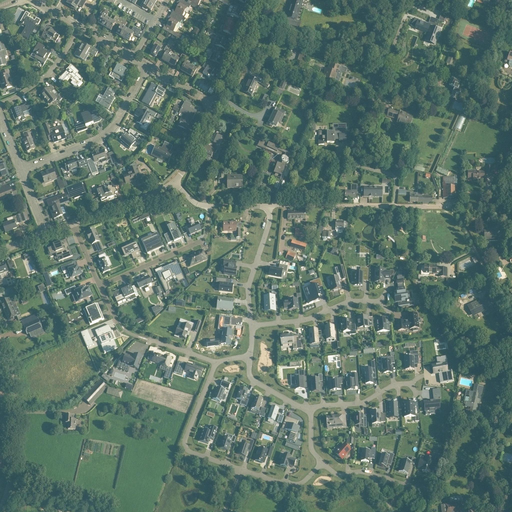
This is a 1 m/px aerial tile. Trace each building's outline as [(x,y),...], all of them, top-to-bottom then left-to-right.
[(82,8),(86,1),(83,0),(75,0),(71,8),(75,11),(78,6),(82,8)] [(189,9),(191,6),(187,3),(181,0),(179,0),(177,4),(179,5),(177,8),(185,13),(187,8),(189,9)] [(201,2),(198,0),(189,0),(187,3),(191,6),(198,10),(200,7),(198,6),(201,2)] [(308,0),(299,0),(299,2),(294,0),(291,9),(290,9),(287,18),(290,19),(290,21),(289,21),(288,23),(289,24),(289,25),(290,26),(289,26),(292,27),(292,25),(298,27),(299,22),(297,22),(302,3),(303,0),(308,2),(308,0)] [(154,6),(146,1),(143,7),(151,11),(154,6)] [(242,12),(231,7),(230,6),(226,14),(227,14),(227,16),(233,18),(233,17),(238,19),(242,12)] [(187,14),(185,13),(177,8),(175,11),(174,10),(171,15),(182,21),(184,22),(186,19),(184,18),(187,14)] [(104,28),(109,19),(106,18),(109,13),(103,9),(99,15),(102,17),(98,24),(104,28)] [(26,12),(20,22),(23,24),(22,25),(22,26),(26,29),(22,36),(28,40),(32,32),(36,34),(40,28),(37,27),(41,21),(36,18),(35,21),(28,17),(29,14),(26,12)] [(180,24),(182,21),(171,15),(169,19),(170,20),(168,23),(176,27),(178,23),(180,24)] [(118,26),(122,20),(116,17),(113,22),(109,19),(104,28),(111,31),(115,24),(118,26)] [(232,25),(234,22),(225,18),(223,21),(227,23),(223,32),(231,35),(235,26),(232,25)] [(415,19),(411,25),(412,25),(415,27),(414,30),(415,30),(415,28),(428,33),(426,39),(425,41),(428,43),(434,45),(440,30),(430,26),(430,25),(415,19)] [(127,23),(122,20),(118,26),(121,28),(116,35),(123,38),(127,30),(124,28),(127,23)] [(173,32),(176,27),(168,23),(167,26),(165,25),(162,30),(180,40),(183,36),(176,32),(175,33),(173,32)] [(47,27),(41,38),(45,40),(46,38),(55,43),(62,33),(57,30),(55,32),(52,30),(53,28),(52,27),(51,29),(47,27)] [(136,36),(139,30),(134,27),(131,32),(127,30),(123,38),(129,42),(133,35),(136,36)] [(225,50),(228,41),(218,37),(214,45),(225,50)] [(155,42),(150,50),(152,52),(151,54),(156,57),(161,50),(158,48),(160,45),(155,42)] [(43,50),(45,47),(38,43),(32,54),(38,58),(37,60),(44,64),(50,54),(43,50)] [(95,57),(98,51),(93,48),(92,50),(82,44),(80,47),(76,53),(77,53),(75,56),(82,60),(87,52),(95,57)] [(210,53),(207,59),(209,60),(212,62),(219,65),(223,57),(220,56),(221,52),(214,49),(212,54),(210,53)] [(168,64),(173,56),(170,54),(171,53),(168,51),(162,60),(168,64)] [(451,53),(446,64),(450,66),(454,54),(451,53)] [(306,56),(300,54),(298,60),(304,62),(306,56)] [(176,58),(173,56),(168,64),(175,68),(180,58),(177,56),(176,58)] [(199,73),(198,75),(201,78),(203,75),(208,78),(209,78),(210,77),(211,75),(212,76),(213,76),(214,76),(214,75),(214,74),(213,74),(212,73),(214,70),(216,67),(213,65),(211,64),(206,62),(203,68),(202,68),(199,73)] [(187,75),(191,66),(186,63),(181,71),(187,75)] [(79,72),(71,65),(68,69),(69,69),(59,80),(60,82),(59,83),(62,86),(71,77),(79,83),(80,82),(81,82),(82,81),(81,81),(82,79),(77,74),(79,72)] [(112,72),(108,77),(113,80),(114,78),(121,82),(128,71),(118,65),(114,73),(112,72)] [(196,71),(199,73),(202,68),(199,67),(197,70),(191,66),(187,75),(192,78),(196,71)] [(325,69),(322,79),(321,81),(330,83),(330,81),(334,82),(337,73),(339,73),(340,69),(331,66),(330,70),(325,69)] [(2,76),(0,76),(0,79),(3,89),(6,88),(7,88),(7,89),(12,87),(10,80),(11,79),(8,70),(1,73),(2,76)] [(245,87),(243,92),(251,96),(253,91),(255,87),(258,81),(256,80),(251,78),(248,84),(247,83),(245,87)] [(454,89),(451,96),(455,97),(456,94),(459,96),(461,92),(464,94),(465,90),(459,88),(459,86),(458,86),(460,81),(452,78),(449,86),(453,88),(453,89),(454,89)] [(283,79),(279,88),(283,90),(287,81),(283,79)] [(149,90),(142,102),(150,107),(155,99),(157,95),(162,97),(165,91),(152,84),(149,90)] [(64,86),(60,90),(69,98),(72,93),(64,86)] [(51,93),(54,91),(51,87),(41,94),(45,99),(44,99),(45,100),(45,99),(49,104),(56,99),(60,101),(63,99),(60,95),(58,96),(56,94),(54,96),(51,93)] [(108,88),(99,104),(109,110),(115,98),(112,97),(113,94),(114,95),(116,92),(110,89),(108,88)] [(191,105),(185,102),(180,114),(183,116),(178,126),(186,130),(190,122),(189,122),(190,119),(192,120),(195,114),(191,112),(192,110),(189,109),(191,105)] [(23,113),(28,111),(31,109),(30,107),(27,103),(24,105),(11,110),(12,114),(13,114),(13,116),(15,120),(16,121),(18,120),(17,119),(18,119),(19,120),(21,119),(20,118),(21,118),(23,121),(26,120),(23,113)] [(146,121),(149,114),(155,117),(156,114),(145,107),(142,111),(138,109),(135,116),(139,118),(137,123),(143,126),(142,128),(145,130),(150,123),(146,121)] [(271,114),(266,127),(271,129),(272,127),(275,129),(279,121),(281,122),(285,112),(276,108),(274,112),(274,111),(272,115),(271,114)] [(400,113),(389,110),(387,116),(392,118),(394,115),(399,117),(397,123),(410,126),(413,116),(404,114),(404,113),(401,112),(400,112),(400,113)] [(100,122),(102,120),(95,114),(90,116),(88,111),(81,114),(84,122),(75,126),(78,133),(87,130),(86,127),(100,122)] [(44,125),(49,141),(53,140),(54,143),(66,139),(65,137),(66,136),(65,135),(61,126),(49,130),(47,124),(44,125)] [(319,138),(318,138),(318,140),(319,145),(324,145),(324,142),(327,142),(327,143),(334,143),(334,139),(339,139),(339,142),(347,142),(347,133),(347,131),(346,131),(346,125),(339,125),(339,129),(333,129),(334,132),(333,132),(328,133),(328,131),(319,132),(319,138)] [(146,138),(130,130),(127,133),(129,134),(128,136),(125,134),(121,139),(119,140),(126,147),(129,150),(136,142),(135,142),(136,140),(141,144),(146,138)] [(25,140),(23,141),(27,152),(35,149),(31,138),(33,137),(31,133),(24,136),(25,140)] [(215,134),(211,142),(218,145),(222,137),(215,134)] [(288,163),(289,162),(289,161),(288,160),(288,159),(290,154),(263,141),(260,146),(274,153),(275,154),(276,154),(276,155),(277,155),(278,156),(278,157),(279,158),(279,159),(279,160),(279,161),(279,162),(279,163),(279,164),(277,164),(274,174),(276,175),(275,178),(280,180),(286,164),(287,164),(287,163),(288,163)] [(155,147),(151,155),(168,163),(172,154),(169,153),(171,149),(173,146),(165,142),(161,149),(155,147)] [(217,150),(206,145),(204,149),(202,153),(213,159),(215,154),(217,150)] [(111,160),(110,157),(109,154),(106,155),(104,151),(92,155),(93,157),(92,157),(93,158),(86,161),(88,164),(88,165),(92,176),(99,174),(95,162),(101,160),(102,163),(108,161),(111,160)] [(0,171),(2,176),(9,174),(3,160),(0,161),(0,160),(0,171)] [(88,164),(86,161),(86,160),(78,163),(77,160),(64,165),(65,167),(61,169),(65,178),(69,176),(68,172),(79,167),(81,171),(83,170),(86,175),(85,177),(87,180),(93,178),(92,176),(88,165),(88,164)] [(114,162),(112,163),(114,162),(117,166),(115,167),(116,169),(122,166),(118,160),(114,162)] [(138,167),(137,167),(136,163),(128,167),(129,170),(130,175),(125,177),(127,183),(133,181),(132,179),(136,177),(139,185),(150,181),(146,171),(141,173),(138,167)] [(438,167),(436,172),(447,177),(449,172),(442,169),(438,167)] [(489,175),(493,175),(493,167),(489,168),(489,167),(483,167),(483,172),(474,172),(468,172),(468,177),(473,177),(473,180),(480,180),(480,181),(484,180),(484,175),(489,175)] [(48,172),(42,175),(44,180),(43,180),(43,182),(44,181),(45,183),(51,180),(52,182),(57,180),(53,169),(48,171),(48,172)] [(242,176),(227,176),(227,182),(227,183),(228,187),(236,187),(236,186),(238,186),(238,188),(242,188),(242,176)] [(454,182),(443,182),(443,198),(454,198),(454,182)] [(82,183),(66,189),(70,198),(70,199),(74,197),(75,199),(82,196),(82,194),(86,193),(82,183)] [(11,189),(9,184),(0,187),(1,190),(0,190),(0,201),(1,204),(18,197),(14,188),(11,189)] [(340,191),(340,197),(345,197),(345,199),(354,199),(354,195),(357,195),(358,185),(354,185),(354,192),(340,191)] [(116,188),(116,189),(115,188),(113,188),(112,186),(107,188),(107,186),(97,190),(99,195),(100,195),(101,197),(101,198),(102,200),(109,197),(110,198),(113,197),(113,196),(115,195),(115,193),(117,192),(116,189),(116,188)] [(364,188),(364,196),(382,197),(382,188),(364,188)] [(410,193),(410,202),(422,202),(422,204),(429,204),(429,202),(432,203),(432,198),(432,195),(424,194),(424,196),(423,196),(423,191),(417,190),(417,193),(415,193),(410,193)] [(54,199),(47,202),(54,219),(63,216),(59,205),(68,202),(66,195),(54,200),(54,199)] [(305,211),(288,211),(288,216),(288,220),(306,219),(305,211)] [(8,222),(3,224),(6,232),(11,231),(11,230),(17,228),(16,224),(19,223),(22,222),(27,221),(24,214),(20,215),(16,216),(13,218),(7,220),(8,222)] [(335,227),(335,230),(343,231),(343,237),(347,237),(347,230),(347,222),(344,222),(335,222),(335,227)] [(198,223),(187,228),(190,235),(201,230),(198,223)] [(236,223),(224,223),(224,231),(236,231),(236,237),(240,237),(240,229),(236,229),(236,223)] [(167,234),(164,235),(168,244),(174,242),(174,243),(181,240),(180,239),(182,238),(178,229),(177,230),(174,224),(167,227),(170,233),(167,234)] [(385,227),(381,232),(384,235),(390,235),(397,241),(398,247),(401,249),(405,245),(404,237),(401,235),(402,234),(399,231),(399,226),(393,226),(392,227),(385,227)] [(295,229),(295,236),(309,238),(310,231),(304,231),(304,230),(295,229)] [(87,233),(86,234),(88,238),(89,241),(90,240),(92,245),(94,244),(95,247),(100,245),(99,242),(94,230),(87,233)] [(489,230),(484,230),(484,238),(485,244),(489,243),(489,242),(499,242),(499,239),(502,239),(502,237),(502,232),(498,233),(498,230),(494,230),(494,231),(489,231),(489,230)] [(147,239),(142,241),(147,253),(158,248),(162,246),(160,242),(159,240),(155,242),(153,236),(147,239)] [(53,247),(48,249),(49,252),(49,253),(50,255),(56,253),(58,257),(62,256),(63,259),(64,260),(72,256),(70,250),(68,251),(67,248),(69,248),(66,240),(53,245),(53,247)] [(292,240),(290,247),(305,251),(307,245),(292,240)] [(135,244),(121,250),(124,255),(124,256),(125,257),(131,255),(133,259),(141,256),(139,251),(136,243),(135,244)] [(189,258),(186,259),(187,260),(190,267),(206,259),(203,252),(203,251),(201,252),(196,254),(195,253),(193,254),(193,255),(189,258)] [(100,260),(98,261),(103,273),(110,271),(105,258),(106,258),(105,254),(98,257),(100,260)] [(224,261),(223,269),(225,269),(224,275),(236,277),(237,268),(235,268),(236,263),(224,261)] [(163,270),(157,273),(161,282),(166,293),(169,290),(167,283),(173,279),(177,283),(185,280),(177,262),(172,264),(162,268),(163,270)] [(72,264),(61,268),(63,273),(67,271),(70,279),(81,275),(79,270),(78,270),(77,267),(74,268),(72,264)] [(271,267),(269,276),(281,278),(282,271),(286,272),(287,266),(279,265),(279,269),(271,267)] [(331,286),(330,287),(331,291),(333,291),(334,292),(338,291),(338,290),(339,289),(341,289),(339,282),(340,282),(340,280),(342,280),(346,279),(342,266),(338,267),(338,268),(335,269),(337,277),(330,279),(332,286),(331,287),(331,286)] [(424,266),(424,274),(436,274),(439,274),(439,277),(447,277),(447,269),(439,268),(439,269),(436,269),(436,266),(424,266)] [(352,279),(352,283),(355,283),(355,285),(362,286),(362,276),(363,276),(368,276),(368,268),(360,268),(360,273),(355,273),(355,279),(352,279)] [(375,269),(375,282),(379,283),(380,283),(384,283),(384,279),(385,279),(390,279),(390,274),(394,275),(394,270),(390,270),(390,272),(384,272),(384,270),(375,269)] [(397,280),(396,281),(397,285),(404,284),(403,280),(404,280),(404,276),(397,277),(397,280)] [(148,277),(137,283),(140,289),(144,287),(145,289),(148,288),(147,286),(151,284),(148,277)] [(216,279),(216,286),(220,286),(219,291),(232,293),(233,284),(227,284),(227,280),(216,278),(216,279)] [(307,297),(306,297),(309,304),(316,301),(319,300),(318,296),(321,295),(322,295),(320,288),(322,287),(320,279),(316,280),(318,285),(313,287),(307,289),(309,296),(307,297)] [(114,294),(113,294),(117,302),(130,297),(132,300),(136,298),(139,296),(134,287),(132,288),(131,286),(121,291),(123,294),(120,295),(118,292),(114,294)] [(75,287),(65,291),(67,296),(75,292),(79,302),(92,296),(89,289),(85,290),(84,288),(77,291),(75,287)] [(396,297),(395,298),(395,303),(398,303),(399,308),(402,307),(402,308),(408,307),(408,306),(414,305),(413,301),(409,301),(407,301),(406,292),(405,292),(404,288),(396,289),(397,293),(395,294),(396,297)] [(269,297),(265,297),(266,307),(266,308),(267,308),(267,311),(275,311),(274,296),(269,297)] [(471,305),(467,306),(471,314),(474,312),(474,311),(479,309),(480,312),(487,309),(490,315),(496,311),(491,302),(489,297),(484,300),(484,301),(477,304),(476,302),(471,305)] [(9,299),(1,302),(4,310),(4,311),(8,321),(17,317),(9,299)] [(220,303),(220,304),(221,304),(220,308),(224,309),(232,310),(233,301),(221,299),(221,303),(220,303)] [(288,302),(283,302),(284,309),(289,309),(289,310),(298,309),(297,299),(288,300),(288,302)] [(97,304),(83,310),(84,311),(90,325),(98,322),(102,321),(104,320),(103,319),(101,312),(97,305),(98,305),(97,304)] [(159,310),(154,313),(156,316),(163,309),(162,307),(159,308),(159,310)] [(404,321),(397,322),(398,331),(405,330),(405,329),(410,328),(410,329),(413,329),(413,331),(418,331),(417,328),(419,328),(418,323),(421,323),(420,319),(418,319),(417,314),(408,315),(409,321),(404,322),(404,321)] [(36,315),(21,321),(27,335),(30,334),(31,338),(44,332),(36,315)] [(221,340),(206,342),(207,347),(219,346),(219,344),(221,344),(221,345),(230,346),(231,340),(232,340),(232,337),(231,337),(232,331),(230,331),(232,317),(220,316),(219,319),(224,320),(223,330),(221,340)] [(357,324),(357,331),(363,330),(362,326),(365,326),(365,328),(370,327),(370,326),(373,326),(372,318),(368,318),(368,317),(364,317),(364,318),(362,318),(358,318),(358,322),(358,324),(357,324)] [(377,326),(376,326),(377,333),(389,331),(389,325),(388,325),(387,319),(377,320),(377,326)] [(342,324),(341,324),(341,329),(343,329),(343,333),(349,332),(350,335),(356,335),(356,330),(350,330),(349,320),(342,320),(342,324)] [(178,328),(174,337),(179,338),(179,337),(185,339),(187,335),(187,334),(188,332),(189,332),(190,330),(193,331),(197,333),(201,323),(197,321),(195,325),(190,323),(189,326),(188,325),(182,324),(181,329),(178,328)] [(109,325),(97,331),(105,353),(118,348),(112,333),(109,326),(109,325)] [(326,331),(325,331),(325,336),(326,336),(326,340),(332,339),(332,342),(335,342),(334,339),(335,339),(333,326),(325,327),(326,331)] [(312,330),(309,330),(311,344),(319,344),(319,343),(321,343),(321,341),(322,341),(322,338),(318,339),(317,330),(314,330),(312,331),(312,330)] [(87,331),(81,333),(87,348),(91,346),(88,340),(90,340),(87,331)] [(292,335),(281,336),(282,345),(293,344),(293,343),(296,343),(297,349),(302,349),(301,336),(292,337),(292,335)] [(410,357),(405,357),(405,370),(414,370),(414,363),(418,363),(418,352),(410,352),(410,357)] [(126,355),(123,363),(130,366),(130,367),(138,369),(142,357),(134,354),(133,358),(126,355)] [(154,354),(152,361),(161,365),(168,368),(172,359),(164,356),(164,357),(154,354)] [(383,366),(382,366),(382,370),(383,370),(383,374),(392,373),(391,364),(394,364),(394,357),(388,358),(388,361),(382,362),(383,366)] [(437,365),(432,366),(433,369),(433,370),(434,374),(436,374),(439,373),(440,375),(439,375),(440,384),(453,381),(452,375),(451,372),(448,373),(448,372),(447,373),(446,368),(447,368),(446,367),(445,361),(438,362),(437,362),(437,363),(438,365),(437,365)] [(364,369),(365,385),(373,384),(373,379),(372,376),(376,376),(375,362),(371,362),(372,368),(371,368),(371,369),(364,369)] [(176,367),(174,373),(182,376),(184,371),(199,377),(202,369),(188,364),(187,366),(181,364),(179,368),(176,367)] [(299,378),(291,379),(291,385),(295,385),(296,390),(303,389),(303,387),(306,387),(307,387),(306,377),(305,377),(304,371),(299,371),(299,378)] [(318,379),(311,380),(312,392),(320,392),(319,382),(322,382),(322,375),(318,375),(318,379)] [(353,379),(346,380),(347,391),(354,390),(354,387),(357,387),(357,376),(352,376),(353,379)] [(333,381),(329,381),(330,390),(334,390),(341,390),(340,385),(343,385),(343,378),(339,378),(339,380),(338,380),(334,381),(334,380),(333,380),(333,381)] [(100,380),(83,399),(91,406),(108,387),(100,380)] [(218,387),(213,399),(220,402),(221,399),(224,400),(226,396),(223,395),(226,388),(229,389),(230,384),(222,381),(220,386),(223,387),(222,389),(218,387)] [(466,391),(465,396),(469,397),(469,398),(470,398),(469,403),(466,402),(465,407),(470,408),(470,410),(466,410),(465,413),(471,415),(477,416),(483,386),(475,385),(473,393),(466,391)] [(240,387),(236,399),(241,401),(240,405),(246,407),(249,400),(245,399),(248,390),(240,387)] [(108,388),(106,394),(120,399),(123,393),(108,388)] [(427,406),(424,406),(425,411),(426,413),(430,413),(430,411),(440,410),(438,398),(440,398),(440,393),(433,394),(433,401),(426,402),(427,406)] [(253,403),(251,409),(259,411),(259,412),(255,423),(261,425),(263,417),(259,416),(260,413),(264,414),(265,410),(260,408),(263,399),(256,396),(254,403),(253,403)] [(414,402),(404,403),(405,417),(405,418),(415,417),(415,422),(419,422),(419,415),(415,415),(414,403),(414,402)] [(398,403),(389,403),(389,419),(390,419),(390,417),(398,417),(398,418),(398,403)] [(272,406),(267,419),(275,421),(279,409),(272,406)] [(380,411),(371,412),(371,416),(371,420),(372,420),(372,425),(381,424),(381,423),(385,422),(385,414),(380,414),(380,411)] [(358,415),(355,415),(355,426),(359,426),(359,428),(367,427),(366,421),(363,421),(363,414),(359,414),(358,414),(358,415)] [(66,415),(66,423),(68,423),(68,430),(75,430),(76,420),(76,415),(66,415)] [(326,417),(327,426),(330,425),(330,426),(331,426),(331,425),(333,425),(333,428),(346,427),(346,421),(342,421),(342,416),(339,416),(335,416),(334,416),(332,417),(331,417),(326,417)] [(286,417),(283,426),(286,427),(285,430),(288,431),(291,432),(288,441),(294,443),(300,427),(296,426),(298,421),(286,417)] [(200,441),(199,442),(208,444),(210,439),(213,440),(217,429),(217,428),(211,426),(210,426),(209,431),(204,430),(203,430),(200,441)] [(224,437),(220,448),(228,451),(231,442),(234,443),(236,438),(233,436),(232,439),(224,437)] [(241,443),(237,454),(245,457),(247,451),(250,452),(254,441),(251,440),(251,443),(246,441),(245,445),(241,443)] [(337,451),(335,454),(342,459),(350,450),(344,444),(338,451),(338,450),(337,451)] [(259,448),(255,461),(264,464),(266,456),(270,458),(273,449),(269,447),(268,451),(259,448)] [(361,454),(360,458),(361,458),(361,461),(361,462),(369,462),(369,458),(371,458),(370,459),(375,460),(376,449),(371,448),(371,451),(370,451),(370,450),(362,450),(362,454),(361,454)] [(382,454),(378,466),(381,466),(381,467),(383,467),(386,468),(387,465),(390,466),(394,455),(390,453),(389,456),(386,455),(387,455),(385,455),(382,454)] [(284,454),(280,465),(287,468),(288,465),(294,467),(296,460),(291,458),(291,457),(284,454)] [(421,457),(418,468),(422,469),(422,471),(423,471),(423,472),(427,473),(428,472),(429,473),(431,465),(434,466),(438,467),(442,456),(437,454),(435,459),(426,457),(425,458),(421,457)] [(399,471),(399,472),(407,474),(408,474),(411,464),(414,465),(416,459),(412,458),(411,462),(403,459),(403,460),(399,471)] [(456,511),(463,511),(462,505),(464,505),(472,504),(471,498),(463,499),(463,502),(453,504),(453,502),(451,502),(451,504),(445,505),(446,511),(456,511)]
